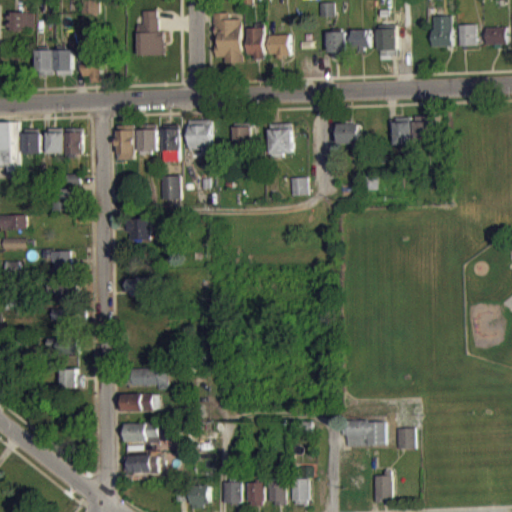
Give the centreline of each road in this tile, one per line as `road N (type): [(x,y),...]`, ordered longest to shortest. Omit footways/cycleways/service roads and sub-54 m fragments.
road 1 (tertiary): [(0,103),(511,82)]
road 2 (residential): [(102,100),(106,498)]
road 3 (residential): [(333,424),(306,412),(231,417),(221,447),(220,511)]
road 4 (residential): [(0,414),(122,511)]
